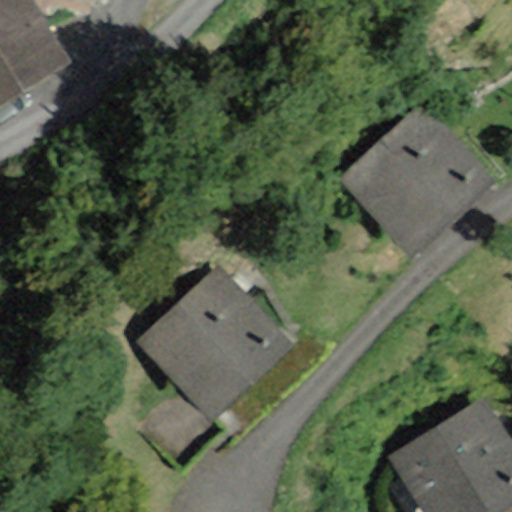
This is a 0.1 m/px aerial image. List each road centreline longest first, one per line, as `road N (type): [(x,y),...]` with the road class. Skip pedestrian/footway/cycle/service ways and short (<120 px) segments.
road 1 (residential): [(228,511),(269,439),(321,379),(483,220),(511,203)]
road 2 (residential): [(0,144),(162,47),(205,0)]
